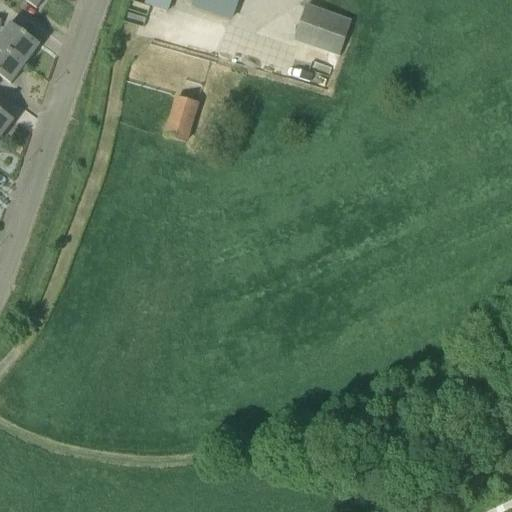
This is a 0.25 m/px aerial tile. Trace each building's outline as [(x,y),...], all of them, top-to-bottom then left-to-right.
[(22,0),(37,10),(44,0),(22,0)] [(149,0),(147,6),(171,13),(175,0),(149,0)] [(349,22),(306,8),(295,41),(339,55),(349,22)] [(0,38),(0,47),(26,66),(40,46),(11,24),(0,38)] [(26,66),(0,47),(0,79),(1,78),(11,86),(26,66)] [(185,144),(197,105),(168,96),(160,120),(170,123),(165,138),(185,144)] [(0,141),(14,122),(0,111),(0,141)]
